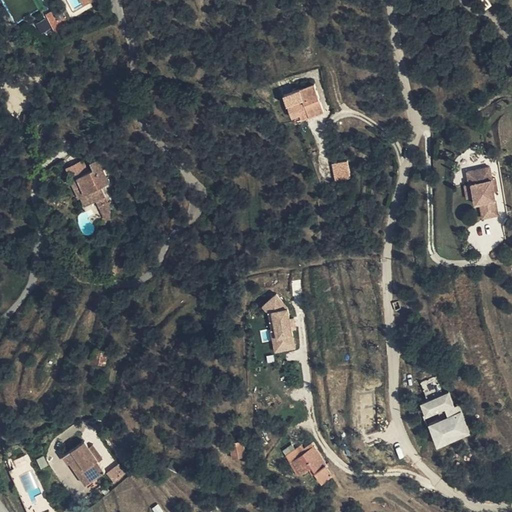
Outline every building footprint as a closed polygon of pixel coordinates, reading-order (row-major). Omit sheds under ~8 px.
[(474,0),(482,12),(492,6),(487,0),(474,0)] [(63,20),(60,12),(52,15),(56,24),(63,20)] [(308,111),(310,116),(325,111),(315,84),(285,94),(293,116),(301,114),(308,111)] [(101,157),(91,162),(94,170),(72,180),(76,189),(83,186),(91,204),(98,202),(104,220),(111,219),(111,201),(109,201),(103,186),(111,183),(104,169),(106,168),(101,157)] [(348,162),(330,164),(334,185),(351,182),(348,162)] [(489,168),(468,172),(470,184),(472,184),(475,196),(476,203),(480,203),(482,217),(498,215),(493,190),(491,180),(489,168)] [(475,196),(472,184),(470,184),(465,185),(467,197),(475,196)] [(83,186),(76,189),(80,198),(82,198),(86,207),(91,204),(83,186)] [(273,339),(271,339),(274,354),(295,350),(285,297),(266,300),(273,339)] [(109,350),(98,348),(94,361),(106,364),(109,350)] [(449,393),(419,404),(424,419),(444,411),(447,419),(427,426),(436,449),(470,436),(459,405),(454,407),(449,393)] [(235,456),(247,454),(244,439),(232,441),(235,456)] [(107,471),(100,462),(89,447),(85,440),(65,455),(70,463),(71,462),(79,473),(83,471),(91,481),(107,471)] [(305,448),(303,444),(287,455),(299,474),(303,472),(295,459),(315,446),(313,443),(305,448)] [(89,447),(100,462),(104,458),(94,444),(89,447)] [(295,459),(303,472),(309,467),(313,464),(318,471),(317,472),(323,481),(334,474),(315,446),(295,459)] [(132,456),(129,458),(136,467),(141,463),(137,457),(134,459),(132,456)] [(26,457),(17,460),(20,468),(28,466),(26,457)] [(126,473),(120,464),(108,472),(115,482),(126,473)] [(313,464),(309,467),(313,474),(317,472),(318,471),(313,464)] [(87,484),(91,481),(83,471),(79,473),(87,484)] [(219,508),(224,501),(217,496),(212,503),(219,508)]
